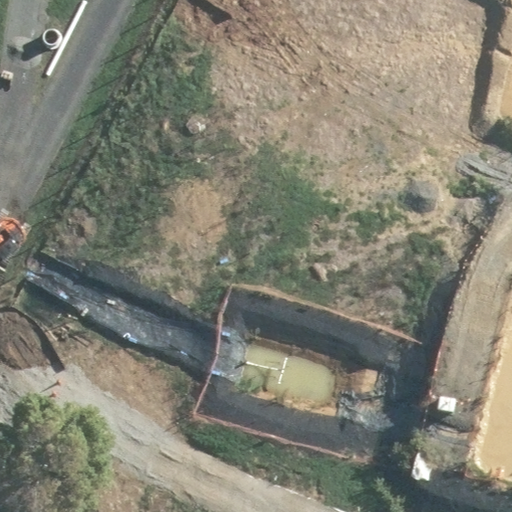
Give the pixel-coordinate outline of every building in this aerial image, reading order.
[(170,73),(34,46),(6,185),(142,212),(170,73)] [(312,94),(265,88),(254,172),(301,178),(312,94)] [(426,383),(431,355),(415,352),(435,245),(317,223),(277,437),(395,459),(410,380),(426,383)] [(159,441),(170,395),(178,397),(186,365),(179,363),(185,337),(10,293),(0,333),(0,400),(115,429),(102,479),(186,500),(199,451),(159,441)] [(456,511),(457,510),(381,502),(379,511),(456,511)]
